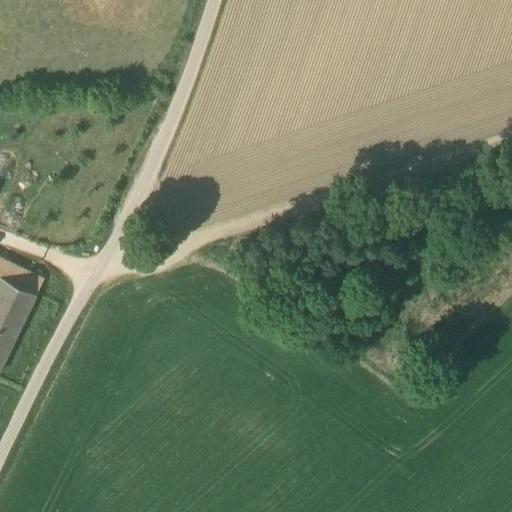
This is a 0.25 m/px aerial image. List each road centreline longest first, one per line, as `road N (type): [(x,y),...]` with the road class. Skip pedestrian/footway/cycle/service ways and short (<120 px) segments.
road 1 (unclassified): [(0,464),(152,174),(209,0)]
road 2 (track): [(100,268),(147,265),(511,137)]
